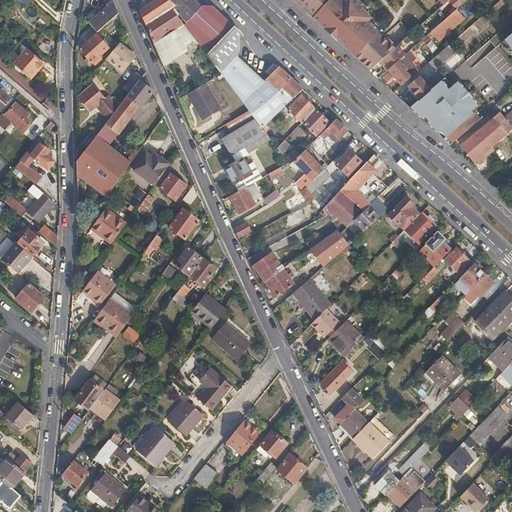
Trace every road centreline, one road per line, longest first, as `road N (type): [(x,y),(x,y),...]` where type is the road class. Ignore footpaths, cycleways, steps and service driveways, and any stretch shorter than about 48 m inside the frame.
road 1 (residential): [(123,0),(281,354)]
road 2 (residential): [(68,131),(43,511)]
road 3 (primary): [(236,0),(511,256)]
road 4 (primary): [(511,225),(257,0)]
road 5 (residential): [(281,354),(169,488)]
road 6 (residential): [(78,0),(67,63),(68,131)]
road 7 (residential): [(281,354),(338,469)]
